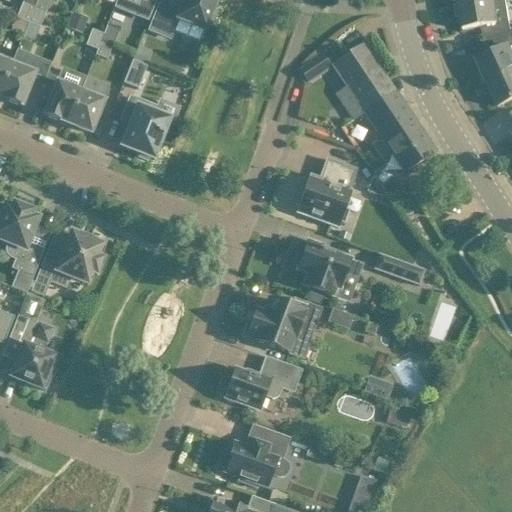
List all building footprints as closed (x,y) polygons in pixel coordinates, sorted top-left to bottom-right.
[(116,0),(113,9),(136,18),(142,3),(153,7),(155,0),(116,0)] [(216,0),(173,0),(172,5),(161,0),(148,32),(165,38),(173,19),(204,32),(207,26),(210,27),(215,15),(211,13),(216,0)] [(481,33),(483,40),(510,33),(508,23),(498,24),(495,10),(506,8),(504,0),(484,0),(457,4),(462,31),(480,28),(481,33)] [(22,4),(19,12),(30,16),(33,8),(22,4)] [(33,8),(30,16),(42,21),(45,13),(34,8),(33,8)] [(15,20),(27,24),(30,16),(19,12),(15,20)] [(73,13),(67,29),(82,34),(87,19),(73,13)] [(30,16),(27,24),(39,29),(42,21),(30,16)] [(91,31),(88,39),(99,43),(103,35),(91,31)] [(488,57),(476,62),(481,73),(479,76),(482,83),(486,84),(487,85),(511,73),(511,52),(510,47),(511,46),(511,42),(510,33),(483,40),(488,57)] [(103,35),(99,43),(111,48),(114,40),(103,35)] [(85,47),(96,52),(99,43),(88,39),(85,47)] [(106,61),(111,48),(99,43),(96,52),(94,57),(106,61)] [(138,46),(131,62),(145,67),(151,52),(138,46)] [(333,69),(355,102),(386,82),(363,47),(332,67),(333,69)] [(324,55),(299,71),(308,85),(333,69),(332,67),(324,55)] [(0,61),(0,89),(10,66),(0,61)] [(122,85),(137,91),(146,68),(145,67),(131,62),(122,85)] [(10,66),(0,89),(0,98),(4,100),(4,101),(20,108),(33,75),(10,66)] [(511,73),(487,85),(497,108),(511,101),(511,73)] [(108,88),(85,79),(79,93),(67,125),(90,134),(108,88)] [(434,154),(386,82),(355,102),(391,156),(403,174),(434,154)] [(60,123),(67,125),(79,93),(56,84),(43,117),(60,123)] [(130,100),(121,121),(130,125),(121,148),(137,154),(135,158),(147,163),(148,159),(153,160),(168,121),(153,115),(155,110),(130,100)] [(336,228),(337,228),(339,225),(344,226),(349,212),(344,210),(349,195),(348,194),(348,195),(347,194),(355,172),(326,161),(318,184),(310,181),(310,180),(309,180),(304,194),(299,192),(294,207),(298,208),(296,214),(298,214),(298,213),(336,227),(336,228)] [(372,177),(366,192),(382,198),(384,193),(373,178),(372,177)] [(5,207),(0,219),(0,241),(6,244),(6,246),(5,248),(5,250),(6,252),(6,254),(8,256),(10,257),(15,259),(10,270),(12,271),(17,273),(11,289),(26,295),(32,279),(42,255),(28,249),(27,251),(22,249),(24,245),(26,246),(33,228),(36,220),(29,217),(30,214),(14,207),(12,210),(5,207)] [(350,235),(341,232),(338,238),(348,242),(350,235)] [(53,241),(38,278),(64,289),(69,278),(86,285),(91,273),(95,274),(101,261),(96,259),(101,247),(71,235),(67,246),(53,241)] [(321,247),(307,242),(302,256),(297,257),(294,265),(297,268),(296,272),(306,275),(302,287),(333,299),(336,290),(340,291),(346,275),(357,279),(362,266),(320,250),(321,247)] [(424,272),(378,256),(373,271),(418,287),(424,272)] [(310,295),(307,302),(318,306),(321,299),(310,295)] [(17,317),(3,352),(18,358),(9,379),(41,391),(45,392),(47,387),(49,382),(51,376),(48,375),(54,358),(39,352),(43,343),(46,344),(52,331),(38,325),(34,324),(43,303),(26,296),(25,299),(17,317)] [(254,341),(253,342),(288,355),(293,341),(307,346),(320,311),(293,301),(291,309),(269,301),(264,314),(256,311),(246,338),(254,341)] [(331,310),(327,324),(348,331),(352,318),(331,310)] [(0,345),(3,346),(13,318),(0,312),(0,345)] [(368,324),(364,334),(373,337),(377,327),(368,324)] [(227,391),(225,398),(259,411),(264,398),(271,401),(276,400),(279,397),(281,390),(287,393),(291,382),(297,383),(301,372),(264,358),(258,377),(246,373),(245,376),(234,372),(231,379),(227,377),(223,389),(227,391)] [(386,402),(392,386),(369,377),(363,394),(386,402)] [(390,409),(386,424),(406,429),(410,414),(390,409)] [(237,483),(256,490),(258,486),(268,490),(273,477),(278,479),(283,478),(286,475),(288,471),(287,466),(284,463),(280,462),(288,439),(253,427),(247,442),(252,444),(250,451),(234,445),(229,458),(225,457),(221,469),(225,470),(223,473),(239,479),(237,483)] [(309,448),(306,457),(319,461),(322,452),(309,448)] [(360,478),(354,496),(370,502),(376,484),(360,478)] [(207,506),(204,511),(289,511),(283,509),(252,498),(246,511),(244,511),(245,511),(228,505),(227,506),(213,502),(211,508),(207,506)]
